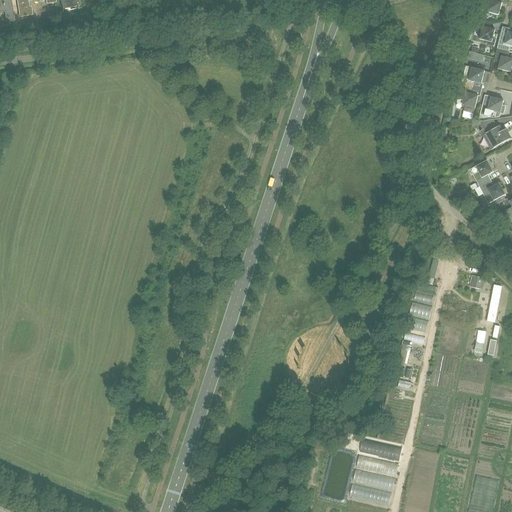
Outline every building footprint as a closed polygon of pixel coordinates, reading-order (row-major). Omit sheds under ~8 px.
[(0,0),(0,12),(5,12),(6,21),(15,21),(11,0),(0,0)] [(17,0),(20,17),(32,15),(31,7),(29,7),(28,0),(30,0),(35,0),(35,1),(38,0),(45,0),(46,4),(56,3),(55,0),(17,0)] [(60,0),(63,10),(81,5),(79,0),(60,0)] [(482,0),(482,5),(488,6),(486,12),(499,16),(502,3),(496,1),(496,0),(482,0)] [(497,35),(494,34),(495,30),(489,29),(491,22),(478,19),(475,32),(481,33),(479,39),(486,41),(485,44),(494,46),(497,35)] [(497,49),(510,52),(511,46),(511,32),(510,33),(509,39),(500,36),(497,49)] [(511,59),(508,58),(510,52),(497,49),(494,62),(500,63),(498,69),(511,73),(511,68),(511,59)] [(476,54),(469,53),(469,52),(467,59),(468,59),(474,61),(476,54)] [(485,71),(472,68),(466,66),(461,85),(474,88),(475,82),(481,84),(485,71)] [(472,94),(474,88),(461,85),(458,98),(464,99),(462,105),(466,106),(464,111),(473,113),(474,108),(475,109),(478,96),(472,94)] [(492,118),(493,118),(495,118),(500,117),(500,113),(503,114),(505,107),(502,106),(504,101),(491,97),(489,104),(483,102),(480,116),(479,122),(480,122),(492,120),(492,118)] [(492,120),(480,122),(484,129),(480,131),(483,136),(486,134),(491,143),(488,145),(491,150),(511,139),(506,129),(503,131),(500,126),(497,128),(493,120),(492,120)] [(479,187),(491,181),(488,175),(493,172),(487,161),(476,167),(479,172),(473,175),(479,187)] [(505,200),(503,196),(506,195),(499,183),(494,186),(491,181),(479,187),(475,189),(479,197),(483,194),(488,204),(495,201),(496,204),(505,200)] [(508,225),(511,222),(511,200),(509,202),(511,207),(501,213),(508,225)] [(472,276),(470,286),(481,288),(483,278),(472,276)] [(495,288),(488,323),(496,325),(503,289),(495,288)] [(432,305),(434,297),(416,293),(414,301),(432,305)] [(429,320),(432,307),(413,303),(410,315),(429,320)] [(426,333),(429,322),(409,317),(407,329),(426,333)] [(423,345),(425,337),(406,333),(404,341),(412,343),(423,345)] [(494,356),(497,341),(491,340),(488,355),(494,356)] [(410,352),(411,347),(408,346),(403,345),(399,363),(405,364),(408,351),(410,352)] [(410,390),(411,383),(399,380),(398,387),(410,390)] [(399,461),(402,448),(363,440),(360,452),(399,461)] [(396,477),(399,464),(359,455),(356,468),(396,477)] [(392,491),(395,479),(356,470),(353,483),(392,491)] [(389,506),(392,493),(353,484),(350,497),(389,506)]
